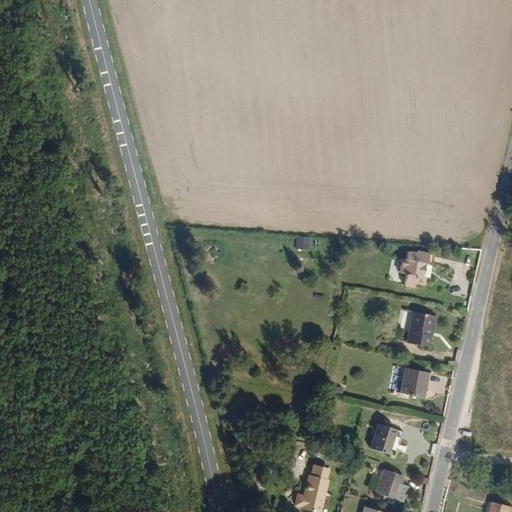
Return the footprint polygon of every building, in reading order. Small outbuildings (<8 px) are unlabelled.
[(295,238),(294,249),(307,249),(307,238),(295,238)] [(405,273),(403,284),(413,286),(414,283),(425,285),(426,277),(423,277),(425,264),(433,264),(434,254),(417,252),(416,254),(408,253),(407,261),(402,260),(401,273),(405,273)] [(427,347),(429,336),(426,335),(430,316),(413,312),(406,343),(427,347)] [(426,335),(429,336),(432,336),(436,317),(430,316),(426,335)] [(406,368),(402,392),(424,398),(429,373),(406,368)] [(330,393),(340,394),(341,388),(331,386),(330,393)] [(379,421),(371,444),(397,452),(404,429),(379,421)] [(383,470),(377,494),(396,499),(402,475),(383,470)] [(296,493),(294,506),(316,511),(319,511),(328,479),(308,474),(303,495),(296,493)] [(511,511),(511,502),(499,499),(495,511),(511,511)]
